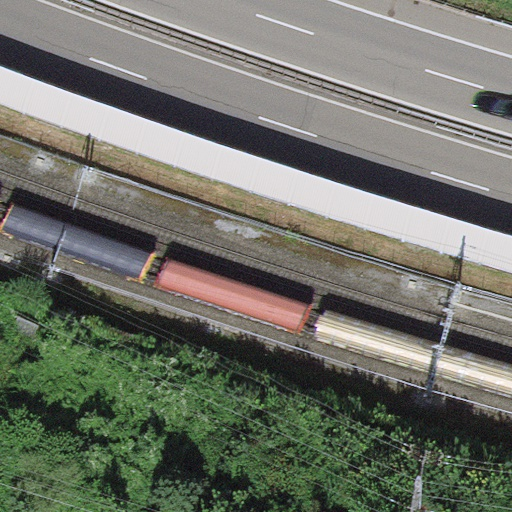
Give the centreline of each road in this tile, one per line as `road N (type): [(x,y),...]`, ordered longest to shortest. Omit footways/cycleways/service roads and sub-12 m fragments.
road 1 (motorway): [(0,24),(272,122),(511,196)]
road 2 (motorway): [(511,94),(220,0)]
